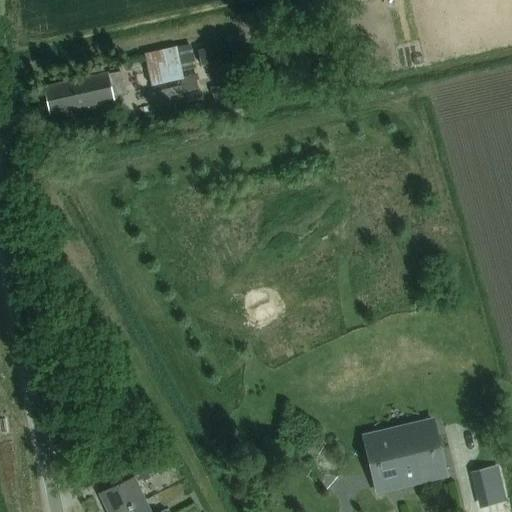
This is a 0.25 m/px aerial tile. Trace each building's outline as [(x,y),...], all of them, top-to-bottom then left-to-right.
[(236,41),(197,51),(201,67),(240,57),(236,41)] [(176,48),(145,55),(152,87),(183,80),(176,48)] [(107,75),(43,89),(49,116),(113,101),(107,75)] [(377,494),(448,478),(435,424),(365,440),(377,494)] [(141,462),(147,472),(99,495),(106,511),(122,511),(144,502),(136,484),(141,481),(142,483),(150,480),(172,469),(164,451),(141,462)] [(149,511),(144,502),(122,511),(165,511),(162,511),(149,511)]
